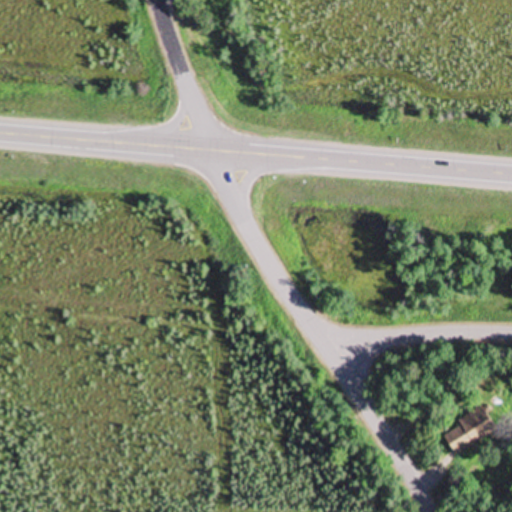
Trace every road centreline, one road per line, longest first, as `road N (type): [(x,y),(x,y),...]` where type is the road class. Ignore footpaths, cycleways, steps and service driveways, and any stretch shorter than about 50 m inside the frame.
road 1 (residential): [(416,511),(264,253),(159,0)]
road 2 (primary): [(511,175),(0,134)]
road 3 (residential): [(319,349),(511,351)]
